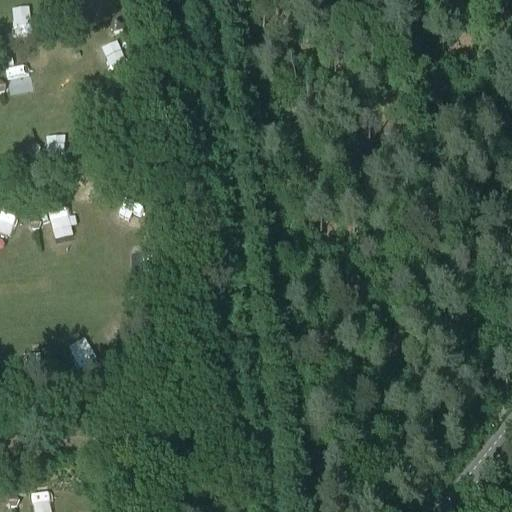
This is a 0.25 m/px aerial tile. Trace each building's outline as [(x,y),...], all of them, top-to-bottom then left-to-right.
[(89,0),(90,11),(112,8),(111,0),(89,0)] [(6,44),(23,44),(24,15),(7,15),(6,44)] [(110,32),(115,36),(122,32),(122,29),(116,24),(110,27),(110,32)] [(9,61),(9,91),(28,91),(28,61),(9,61)] [(48,142),(53,159),(71,154),(66,137),(48,142)] [(30,148),(27,155),(33,161),(36,161),(39,152),(36,147),(30,148)] [(0,238),(7,241),(16,214),(0,208),(0,238)] [(47,213),(51,243),(73,240),(69,210),(47,213)] [(30,226),(32,231),(38,231),(40,226),(36,219),(32,219),(30,226)] [(154,235),(154,232),(146,229),(142,233),(143,239),(148,241),(154,235)] [(109,347),(125,339),(117,324),(101,332),(109,347)] [(61,374),(55,375),(53,380),(59,385),(62,384),(64,378),(61,374)] [(52,511),(52,495),(33,496),(33,511),(52,511)] [(11,509),(16,509),(19,504),(15,498),(11,498),(8,506),(11,509)]
